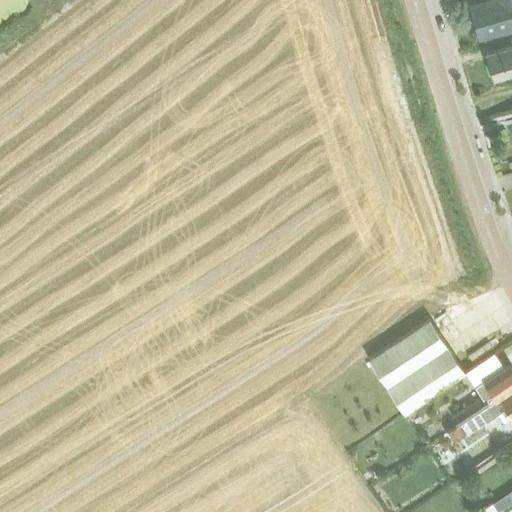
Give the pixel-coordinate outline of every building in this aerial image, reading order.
[(511,0),(488,0),(470,5),(479,36),(511,26),(511,0)] [(511,71),(511,38),(509,39),(511,44),(485,52),(492,77),(511,71)] [(423,398),(463,371),(428,318),(367,358),(403,411),(405,409),(412,405),(413,405),(423,398)] [(481,396),(467,405),(456,412),(462,421),(511,386),(511,369),(507,362),(502,365),(493,351),(464,371),(481,396)] [(460,422),(467,432),(485,420),(505,406),(511,417),(511,386),(462,421),(460,422)] [(423,398),(413,405),(418,413),(428,406),(423,398)] [(412,405),(405,409),(410,416),(416,412),(412,405)] [(458,423),(446,431),(453,441),(465,433),(458,423)] [(492,453),(471,467),(475,473),(496,458),(492,453)] [(511,487),(491,502),(498,511),(501,511),(511,505),(511,504),(510,501),(511,499),(511,487)]
